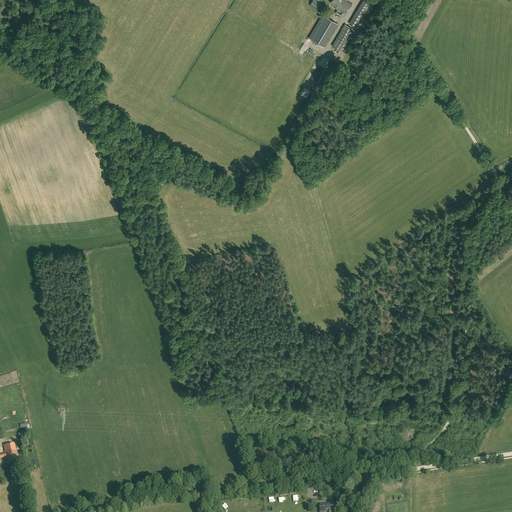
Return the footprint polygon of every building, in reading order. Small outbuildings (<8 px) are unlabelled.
[(312,3),(310,5),(317,10),(320,5),(316,2),(317,0),(313,0),(312,3)] [(332,0),(331,2),(336,6),(335,8),(338,10),(339,9),(346,14),(352,5),(345,0),(332,0)] [(363,0),(349,23),(355,27),(357,28),(369,8),(367,7),(371,0),(363,0)] [(323,46),(337,23),(323,15),(309,38),(323,46)] [(345,24),(332,46),(336,48),(337,48),(339,50),(343,44),(343,43),(346,45),(356,29),(354,28),(353,29),(352,29),(345,24)] [(307,66),(313,71),(320,62),(313,58),(307,66)] [(8,463),(18,460),(16,450),(21,449),(20,442),(14,444),(4,446),(8,463)] [(349,507),(347,511),(355,511),(361,499),(354,496),(349,507)] [(377,511),(381,505),(370,499),(363,511),(377,511)]
